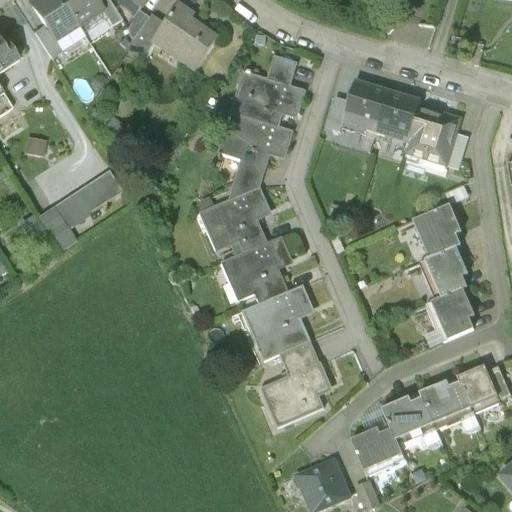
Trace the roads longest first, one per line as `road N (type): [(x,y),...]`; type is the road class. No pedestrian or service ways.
road 1 (residential): [(493,93),(479,151),(505,328),(385,382),(318,446)]
road 2 (residential): [(339,47),(295,180),(369,360)]
road 3 (residential): [(493,93),(339,47)]
